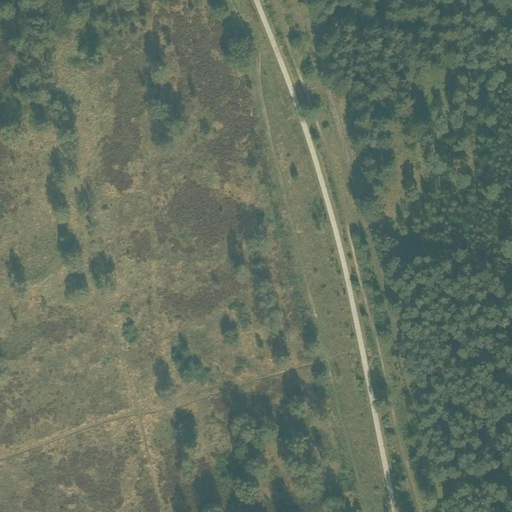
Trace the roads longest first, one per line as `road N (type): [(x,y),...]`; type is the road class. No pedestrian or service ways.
road 1 (unknown): [(421,511),(323,143),(272,0)]
road 2 (track): [(229,0),(259,57),(274,154),(366,511)]
